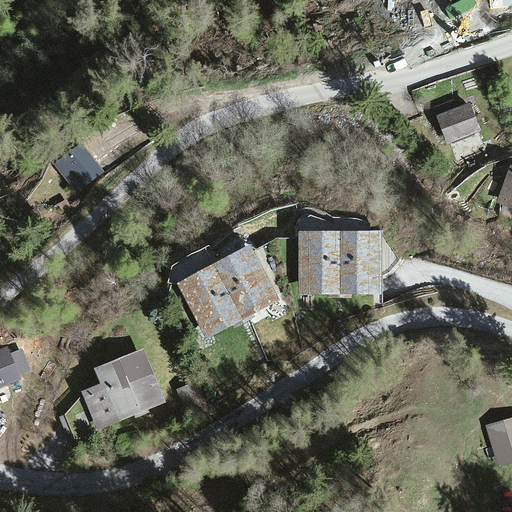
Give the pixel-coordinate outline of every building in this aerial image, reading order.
[(448,142),(484,128),(472,97),(436,112),(448,142)] [(79,148),(55,164),(70,189),(95,173),(79,148)] [(511,174),(501,212),(511,215),(511,174)] [(299,212),(299,229),(346,230),(346,212),(299,212)] [(373,234),(284,237),(287,303),(376,299),(373,234)] [(235,245),(161,288),(199,354),(247,326),(273,310),(235,245)] [(91,392),(74,399),(90,438),(162,408),(135,347),(82,370),(91,392)] [(4,349),(0,350),(0,382),(15,377),(4,349)] [(511,423),(480,434),(493,474),(511,467),(511,423)]
